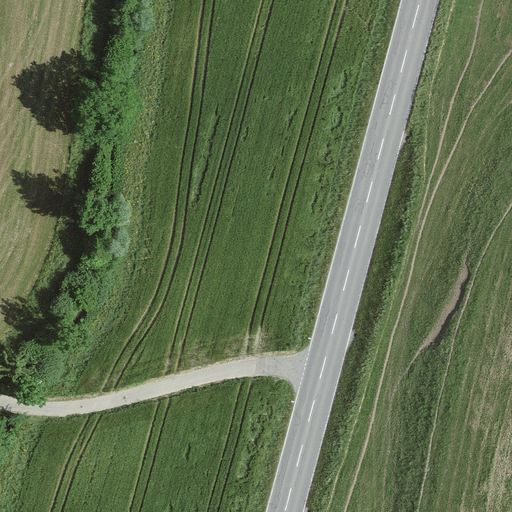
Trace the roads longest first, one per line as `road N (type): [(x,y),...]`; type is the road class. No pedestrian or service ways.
road 1 (secondary): [(420,0),(320,375)]
road 2 (residential): [(320,375),(228,370),(55,410),(0,401)]
road 3 (secondary): [(320,375),(284,511)]
